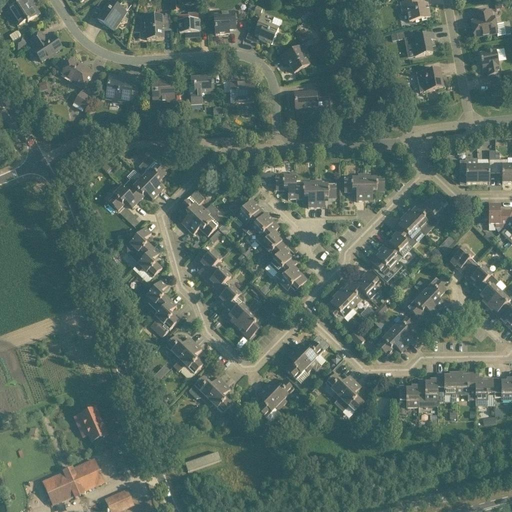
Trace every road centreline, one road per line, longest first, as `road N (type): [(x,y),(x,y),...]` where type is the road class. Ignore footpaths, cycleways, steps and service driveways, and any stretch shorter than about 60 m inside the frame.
road 1 (residential): [(306,313),(254,366),(243,367),(207,332),(182,286),(162,216),(223,152),(277,149)]
road 2 (unclassified): [(171,511),(43,162)]
road 3 (residential): [(277,149),(276,103),(261,63),(235,54),(120,58),(80,38),(52,0)]
road 4 (residential): [(511,351),(364,371),(306,313)]
road 5 (residential): [(277,149),(416,142)]
road 6 (residential): [(329,276),(421,174)]
road 7 (unclassified): [(387,511),(511,480)]
road 8 (residential): [(446,0),(470,125)]
